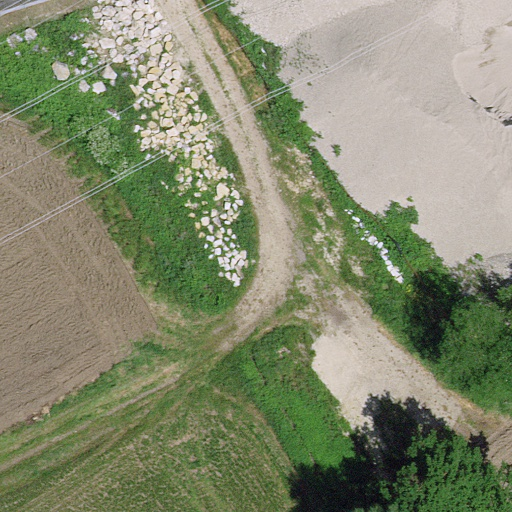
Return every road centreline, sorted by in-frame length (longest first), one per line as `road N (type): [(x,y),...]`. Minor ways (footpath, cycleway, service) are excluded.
road 1 (track): [(186,0),(272,213),(268,273),(217,343)]
road 2 (track): [(0,460),(217,343)]
